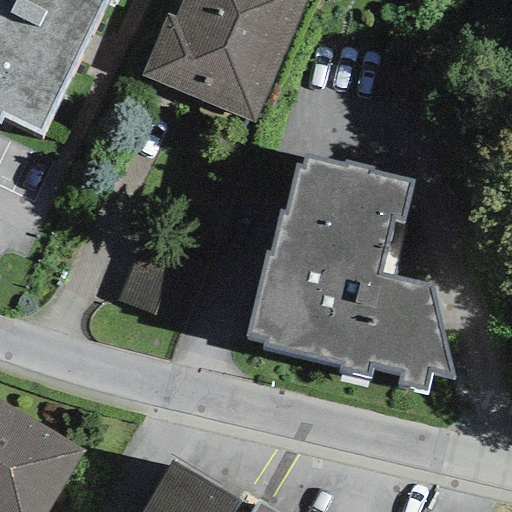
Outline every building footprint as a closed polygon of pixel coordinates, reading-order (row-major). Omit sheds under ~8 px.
[(0,0),(0,119),(3,114),(42,132),(106,0),(0,0)] [(305,0),(182,0),(175,17),(167,14),(142,76),(254,124),(305,0)] [(414,180),(304,155),(301,166),(297,165),(285,214),(281,214),(271,255),(267,255),(247,338),(264,342),(262,349),(337,368),(335,375),(370,384),(373,372),(396,378),(393,390),(427,398),(432,376),(453,381),(432,284),(381,273),(393,223),(404,225),(414,180)] [(192,335),(202,302),(138,284),(128,317),(192,335)] [(47,511),(83,452),(0,402),(0,511),(47,511)] [(276,511),(258,500),(252,508),(171,461),(140,511),(276,511)]
